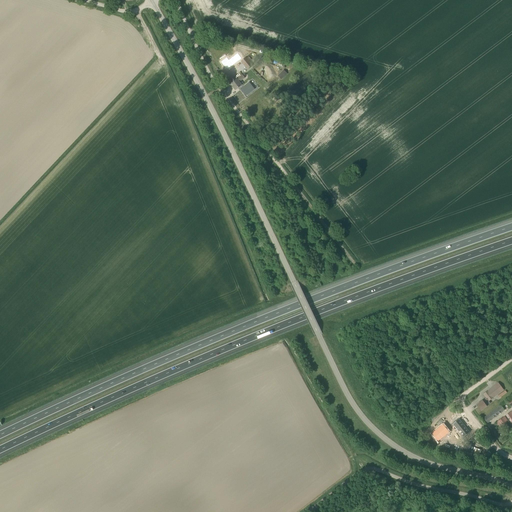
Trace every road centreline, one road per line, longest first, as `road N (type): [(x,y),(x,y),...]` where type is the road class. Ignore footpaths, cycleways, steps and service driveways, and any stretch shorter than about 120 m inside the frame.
road 1 (unclassified): [(511,487),(411,456),(357,411),(152,1)]
road 2 (motorway): [(0,449),(185,364),(511,241)]
road 3 (motorway): [(511,228),(184,351),(0,435)]
road 4 (track): [(353,262),(229,100)]
road 5 (track): [(353,80),(191,34)]
road 6 (unclassified): [(511,502),(374,468),(357,473)]
